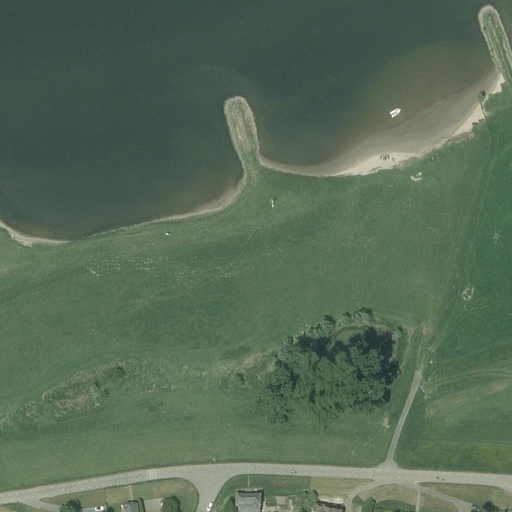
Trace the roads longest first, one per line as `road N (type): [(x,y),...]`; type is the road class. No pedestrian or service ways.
road 1 (track): [(483,105),(491,140),(418,378)]
road 2 (unclassified): [(218,470),(494,482)]
road 3 (unclassified): [(218,470),(0,501)]
